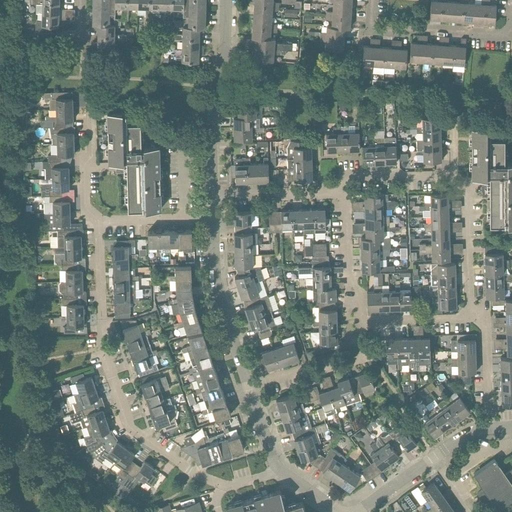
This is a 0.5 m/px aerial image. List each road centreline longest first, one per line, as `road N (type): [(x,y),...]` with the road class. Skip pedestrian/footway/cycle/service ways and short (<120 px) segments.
road 1 (residential): [(220,484),(128,426),(104,345),(99,222)]
road 2 (residential): [(211,194),(210,127),(226,0)]
road 3 (residential): [(371,0),(376,30),(501,36),(511,20)]
road 4 (residential): [(249,387),(213,273),(211,219)]
road 5 (residential): [(466,320),(465,189),(454,181)]
road 6 (residential): [(249,387),(345,364),(350,320)]
road 7 (residential): [(82,93),(86,213),(99,222)]
road 8 (residential): [(342,193),(211,194)]
road 9 (residential): [(350,320),(342,193)]
